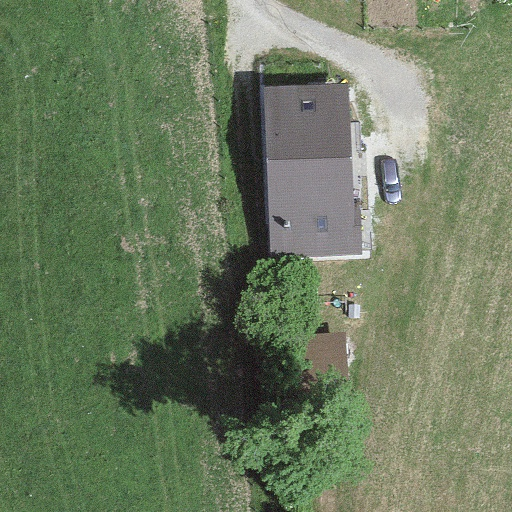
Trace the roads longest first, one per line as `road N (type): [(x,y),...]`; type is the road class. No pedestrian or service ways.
road 1 (track): [(255,511),(258,290),(209,0)]
road 2 (track): [(385,161),(375,93),(332,39),(275,10),(210,9)]
